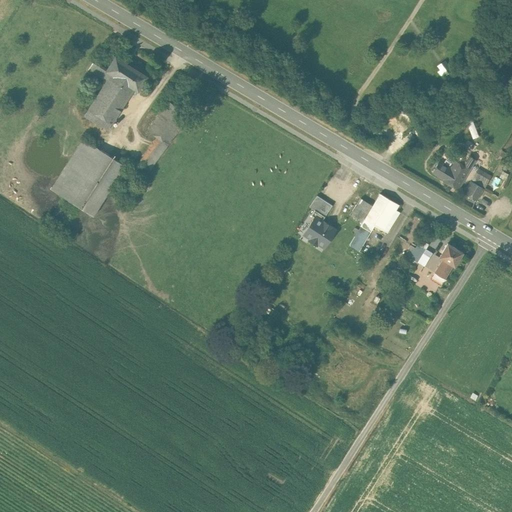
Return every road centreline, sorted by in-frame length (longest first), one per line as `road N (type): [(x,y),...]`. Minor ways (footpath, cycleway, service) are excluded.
road 1 (secondary): [(492,236),(94,0)]
road 2 (unclassified): [(314,511),(492,236)]
